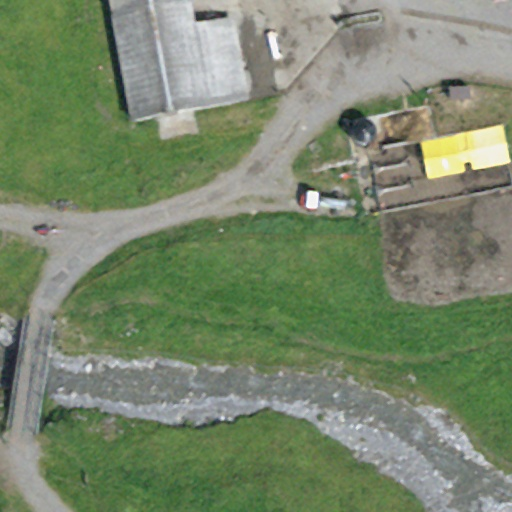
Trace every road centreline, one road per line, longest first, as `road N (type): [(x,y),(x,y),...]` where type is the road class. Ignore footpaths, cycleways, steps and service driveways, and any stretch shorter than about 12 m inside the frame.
road 1 (track): [(122,242),(229,177),(333,73),(381,40),(443,14)]
road 2 (track): [(25,434),(47,303),(68,274),(122,242)]
road 3 (track): [(122,242),(0,217)]
